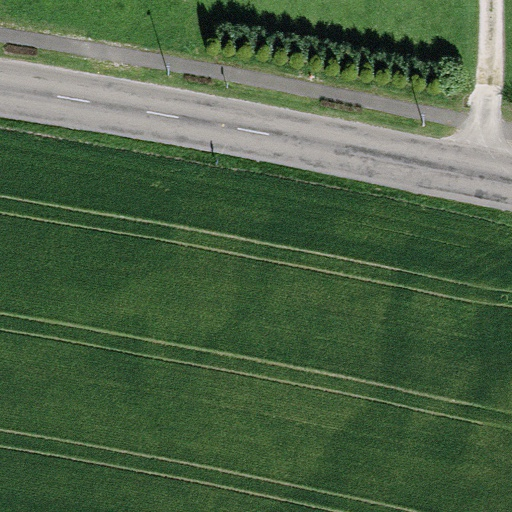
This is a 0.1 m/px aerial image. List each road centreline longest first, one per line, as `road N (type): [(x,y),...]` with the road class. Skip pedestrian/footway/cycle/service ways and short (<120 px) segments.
road 1 (secondary): [(511,186),(104,104),(0,93)]
road 2 (track): [(482,180),(485,0)]
